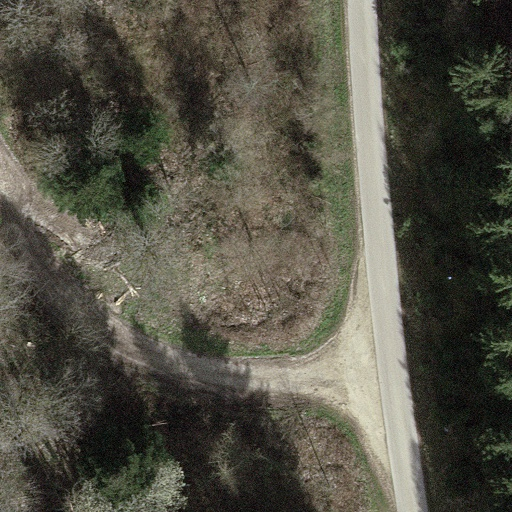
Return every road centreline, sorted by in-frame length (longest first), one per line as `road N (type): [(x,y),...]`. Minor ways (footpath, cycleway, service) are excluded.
road 1 (track): [(385,358),(226,374),(112,338),(33,269),(0,197)]
road 2 (track): [(356,0),(385,358)]
road 3 (track): [(385,358),(402,511)]
